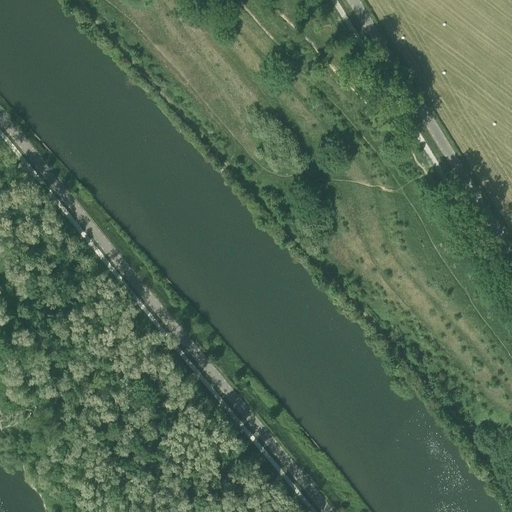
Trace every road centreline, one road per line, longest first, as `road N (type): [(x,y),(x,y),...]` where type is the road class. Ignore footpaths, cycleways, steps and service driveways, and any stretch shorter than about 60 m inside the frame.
road 1 (tertiary): [(325,511),(0,116)]
road 2 (track): [(235,0),(388,166),(511,354)]
road 3 (track): [(265,0),(400,139),(511,308)]
road 4 (tertiary): [(511,253),(353,0)]
